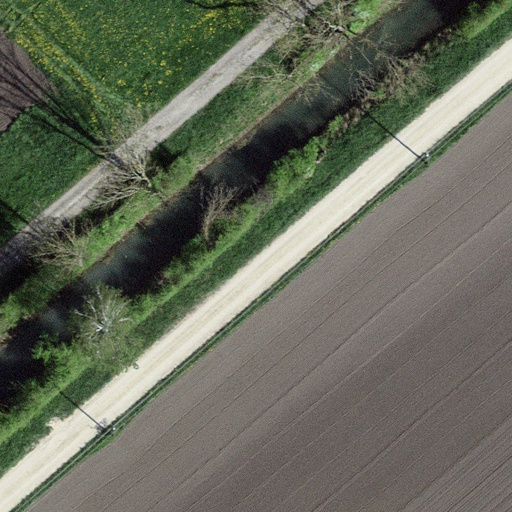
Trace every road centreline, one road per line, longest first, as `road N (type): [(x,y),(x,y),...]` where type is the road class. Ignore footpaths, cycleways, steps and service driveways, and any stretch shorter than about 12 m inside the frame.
road 1 (unclassified): [(0,488),(511,55)]
road 2 (track): [(326,0),(0,277)]
road 3 (track): [(0,2),(148,150)]
